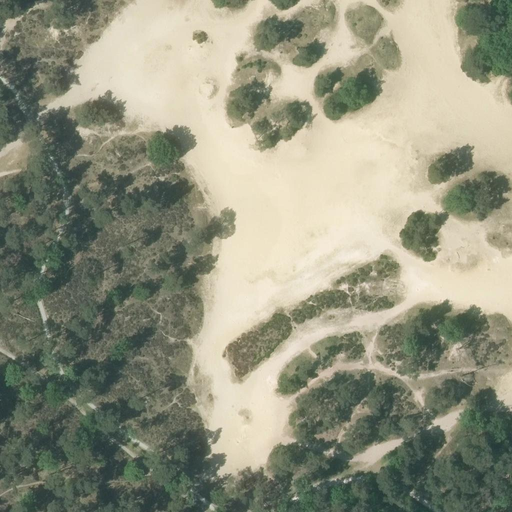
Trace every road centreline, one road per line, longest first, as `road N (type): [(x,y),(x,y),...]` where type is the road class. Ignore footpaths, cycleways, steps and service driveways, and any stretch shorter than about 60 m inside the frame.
road 1 (track): [(511,396),(354,459),(284,447),(256,457),(181,494),(201,510)]
road 2 (track): [(181,494),(0,344)]
